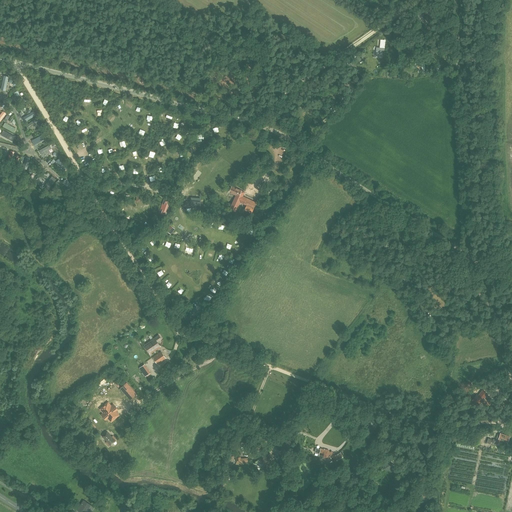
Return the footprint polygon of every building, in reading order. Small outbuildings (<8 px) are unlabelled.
[(427,21),(432,16),(430,14),(433,12),(431,9),(429,11),(428,9),(423,12),(426,16),(424,17),(427,21)] [(384,48),(385,43),(382,43),(381,48),(377,47),(376,55),(382,56),(383,48),(384,48)] [(410,64),(411,69),(417,68),(417,67),(425,66),(424,63),(420,64),(419,61),(418,61),(418,60),(416,61),(416,63),(410,64)] [(24,100),(17,90),(13,93),(20,103),(24,100)] [(32,114),(24,109),(22,112),(30,118),(32,114)] [(36,124),(33,120),(26,126),(28,130),(36,124)] [(16,128),(5,122),(3,126),(14,132),(16,128)] [(51,149),(49,145),(39,150),(40,154),(51,149)] [(67,168),(59,158),(56,161),(63,171),(67,168)] [(69,181),(66,178),(59,185),(62,188),(69,181)] [(251,213),(254,207),(252,206),(254,202),(242,196),(244,192),(241,191),(232,186),(230,192),(236,195),(230,209),(235,212),(240,202),(247,205),(244,210),(251,213)] [(198,206),(198,197),(189,197),(189,206),(198,206)] [(168,201),(164,199),(159,212),(164,214),(168,201)] [(428,313),(424,314),(427,323),(432,322),(431,316),(428,317),(428,313)] [(157,342),(161,339),(159,335),(144,345),(150,354),(161,347),(157,342)] [(166,358),(161,351),(153,357),(157,364),(166,358)] [(136,394),(127,383),(122,387),(131,398),(136,394)] [(477,395),(473,400),(478,404),(486,394),(482,391),(478,396),(477,395)] [(114,409),(116,408),(113,404),(111,406),(107,401),(99,408),(102,412),(100,414),(105,419),(106,417),(110,421),(118,414),(114,409)] [(375,428),(370,424),(366,428),(370,433),(375,428)] [(109,446),(116,439),(113,436),(112,437),(106,431),(102,435),(108,441),(106,443),(109,446)] [(500,433),(498,440),(493,439),(492,442),(499,445),(501,440),(508,443),(510,436),(500,433)] [(315,452),(319,454),(324,456),(325,459),(330,456),(331,457),(334,456),(332,451),(330,452),(328,452),(328,450),(324,449),(324,450),(321,449),(321,450),(316,448),(315,452)] [(272,459),(273,458),(271,455),(270,456),(269,454),(261,460),(264,466),(270,462),(270,461),(272,459)] [(394,464),(385,462),(383,469),(392,471),(394,464)] [(419,496),(419,499),(425,500),(426,497),(427,491),(420,490),(419,496)] [(82,511),(83,510),(85,511),(86,511),(91,506),(84,501),(79,510),(82,511)]
